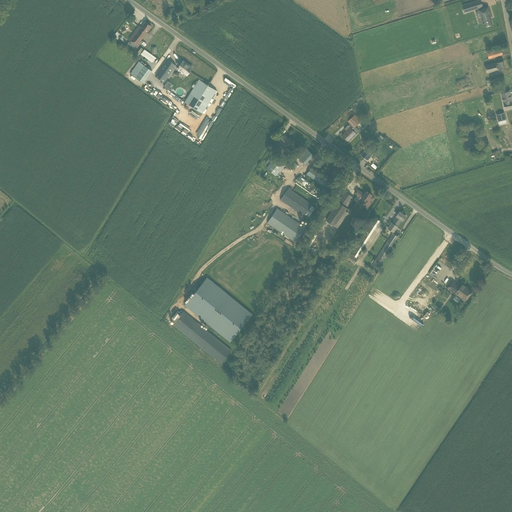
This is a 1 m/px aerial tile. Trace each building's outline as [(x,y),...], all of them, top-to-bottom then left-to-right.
[(476,1),(462,5),(464,12),(479,8),(476,1)] [(481,17),(478,18),(479,23),(483,22),(484,27),(492,24),(489,12),(488,7),(479,9),(479,11),(481,17)] [(139,26),(136,30),(130,39),(137,44),(148,30),(151,26),(145,22),(141,27),(139,26)] [(123,36),(117,31),(115,34),(117,36),(115,38),(123,44),(125,42),(124,41),(123,40),(123,39),(123,38),(123,37),(123,36)] [(505,49),(500,50),(496,51),(492,52),(492,51),(487,52),(488,59),(501,55),(502,55),(506,53),(505,49)] [(167,60),(164,64),(155,76),(164,82),(176,66),(167,60)] [(493,71),(494,74),(500,72),(500,69),(505,68),(503,61),(485,65),(487,73),(493,71)] [(151,71),(138,62),(130,74),(142,83),(151,71)] [(182,62),(179,66),(177,69),(186,75),(192,68),(188,65),(188,66),(182,62)] [(499,77),(486,80),(487,87),(500,83),(505,82),(504,76),(499,77)] [(194,88),(185,102),(202,113),(216,91),(199,80),(195,86),(194,88)] [(510,91),(501,93),(503,102),(504,104),(505,109),(511,107),(511,104),(511,102),(511,100),(510,91)] [(504,113),(496,115),(499,125),(506,123),(505,119),(506,119),(504,113)] [(346,131),(342,135),(348,141),(351,137),(358,130),(355,127),(360,121),(354,115),(348,121),(350,123),(350,124),(344,129),(346,131)] [(284,135),(281,139),(279,141),(287,147),(292,140),(289,138),(288,139),(284,135)] [(365,138),(361,142),(365,146),(363,148),(364,150),(367,147),(371,143),(368,140),(367,140),(365,138)] [(273,151),(278,144),(275,142),(270,148),(273,151)] [(361,154),(368,160),(372,155),(372,154),(373,152),(370,150),(373,146),(370,144),(361,154)] [(305,147),(302,151),(296,157),(305,165),(314,155),(305,147)] [(275,176),(286,164),(277,156),(266,167),(275,176)] [(311,167),(308,172),(306,175),(330,191),(335,184),(314,170),(315,169),(313,168),(313,169),(311,167)] [(323,202),(327,194),(300,176),(295,184),(323,202)] [(304,216),(305,214),(312,205),(288,188),(280,200),(304,216)] [(357,189),(355,192),(364,199),(360,203),(367,208),(374,198),(371,196),(372,195),(366,191),(364,194),(357,189)] [(345,211),(347,208),(345,207),(352,197),(345,191),(325,220),(334,227),(334,226),(337,228),(348,213),(345,211)] [(0,210),(1,212),(8,203),(0,196),(0,210)] [(306,228),(304,227),(306,224),(303,222),(301,225),(277,208),(267,223),(295,243),(306,228)] [(387,228),(388,229),(389,229),(393,232),(397,227),(396,226),(400,219),(402,221),(406,216),(399,212),(396,216),(394,219),(393,219),(392,218),(388,224),(389,225),(387,228)] [(358,259),(356,257),(369,238),(377,226),(380,221),(374,218),(351,254),(349,253),(345,258),(348,260),(354,264),(358,259)] [(371,265),(377,269),(397,237),(392,233),(391,235),(373,263),(371,265)] [(426,274),(412,298),(423,304),(423,303),(426,305),(428,302),(429,302),(431,299),(434,300),(443,284),(426,274)] [(207,278),(185,305),(230,342),(252,315),(207,278)] [(459,288),(451,283),(448,287),(447,289),(464,301),(468,295),(471,291),(462,284),(459,288)] [(417,331),(427,317),(413,307),(403,322),(417,331)] [(231,350),(183,311),(181,313),(178,311),(171,319),(174,321),(172,324),(220,363),(231,350)]
